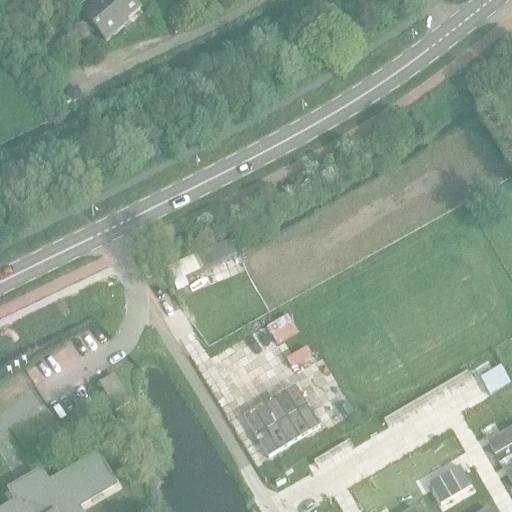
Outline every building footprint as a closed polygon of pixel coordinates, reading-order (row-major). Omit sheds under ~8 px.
[(131,0),(104,0),(86,15),(107,40),(123,26),(122,25),(140,10),(131,0)] [(230,240),(178,264),(184,279),(185,279),(237,256),(230,240)] [(501,368),(480,380),(485,389),(506,377),(501,368)] [(100,385),(115,412),(129,403),(114,377),(100,385)] [(490,397),(510,385),(506,377),(485,389),(490,397)] [(511,430),(488,444),(495,457),(511,446),(511,430)] [(76,511),(75,509),(114,487),(98,461),(47,491),(42,481),(16,496),(21,506),(10,511),(76,511)] [(460,468),(429,486),(441,507),(472,489),(460,468)]
